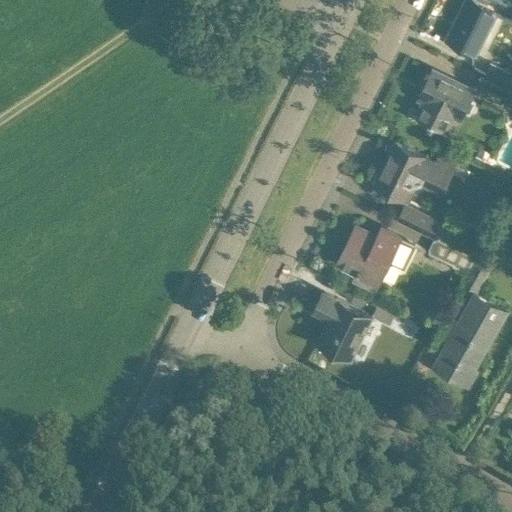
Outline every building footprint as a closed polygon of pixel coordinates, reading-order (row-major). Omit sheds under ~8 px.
[(497,10),(477,0),(466,0),(459,14),(464,17),(452,41),(476,53),(497,10)] [(488,56),(511,62),(511,57),(511,49),(491,44),(488,56)] [(511,72),(491,62),(485,75),(511,88),(511,72)] [(475,90),(432,69),(423,87),(431,90),(418,116),(444,129),(453,112),(461,116),(475,90)] [(440,154),(437,161),(396,141),(376,184),(383,188),(382,189),(386,191),(387,190),(404,198),(409,200),(415,186),(423,184),(442,192),(456,162),(440,154)] [(479,151),(475,158),(481,161),(485,153),(479,151)] [(445,220),(445,222),(407,203),(400,216),(438,235),(437,237),(452,244),(460,227),(445,220)] [(412,243),(401,238),(401,237),(381,227),(377,236),(355,225),(338,261),(360,272),(363,267),(382,276),(391,258),(402,263),(412,243)] [(476,256),(452,244),(437,237),(429,252),(468,271),(476,256)] [(480,252),(464,281),(478,289),(494,260),(480,252)] [(324,290),(315,308),(330,316),(319,340),(352,356),(373,314),(324,290)] [(476,293),(435,365),(466,383),(507,311),(476,293)]
